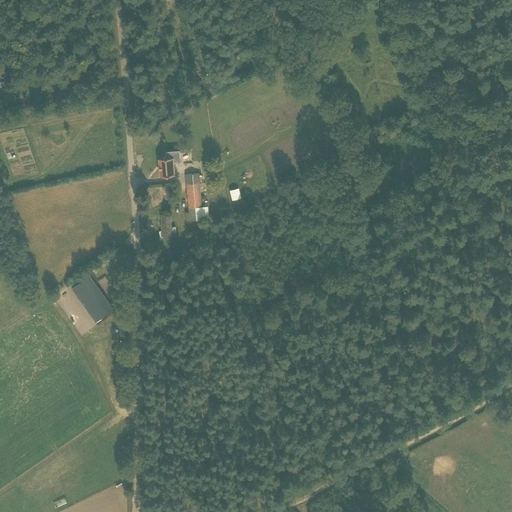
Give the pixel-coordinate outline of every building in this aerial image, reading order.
[(190,38),(200,33),(190,10),(180,15),(190,38)] [(173,158),(158,159),(160,177),(175,175),(174,164),(193,162),(193,152),(172,154),(173,158)] [(186,221),(209,219),(208,206),(202,207),(199,173),(186,174),(189,212),(185,212),(186,221)] [(171,213),(160,213),(161,237),(177,237),(176,226),(172,226),(171,213)] [(72,288),(96,322),(113,309),(89,276),(72,288)]
